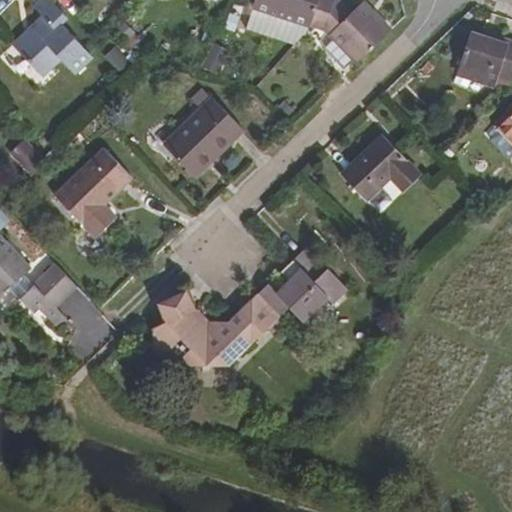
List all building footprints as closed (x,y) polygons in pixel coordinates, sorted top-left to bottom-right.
[(50,0),(40,0),(33,7),(42,16),(11,45),(41,76),(60,58),(74,73),(91,56),(60,23),(66,17),(50,0)] [(252,0),(250,7),(310,27),(318,0),(252,0)] [(318,0),(310,27),(320,29),(355,66),(390,32),(375,17),(373,19),(360,6),(350,15),(343,22),(330,8),(332,0),(318,0)] [(343,22),(350,15),(335,0),(332,0),(330,8),(343,22)] [(471,34),(457,76),(495,89),(498,76),(511,80),(511,43),(490,36),(489,40),(471,34)] [(164,146),(195,178),(244,132),(213,99),(164,146)] [(511,117),(500,128),(511,141),(511,117)] [(20,137),(5,153),(29,176),(44,160),(20,137)] [(340,177),(365,203),(390,180),(403,194),(420,177),(382,137),(340,177)] [(56,197),(96,239),(116,219),(104,207),(132,181),(104,150),(56,197)] [(0,228),(9,218),(0,210),(0,228)] [(36,309),(48,323),(58,313),(54,309),(33,287),(21,275),(27,270),(0,240),(0,295),(7,290),(31,314),(36,309)] [(306,250),(292,264),(311,285),(325,272),(306,250)] [(256,297),(277,320),(288,309),(300,324),(325,301),(331,308),(346,294),(325,272),(311,285),(292,264),(285,270),(280,275),(287,284),(274,296),(267,287),(256,297)] [(33,287),(54,309),(76,289),(54,267),(33,287)] [(153,330),(152,343),(166,342),(182,354),(181,358),(184,368),(226,368),(277,320),(256,297),(226,325),(206,327),(188,308),(187,293),(168,303),(159,311),(166,325),(153,330)]
